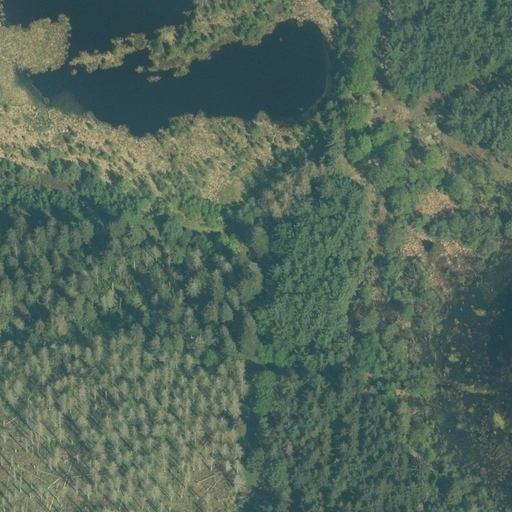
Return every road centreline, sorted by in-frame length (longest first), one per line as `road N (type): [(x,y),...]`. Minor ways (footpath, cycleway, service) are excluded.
road 1 (track): [(358,0),(346,183),(511,97)]
road 2 (track): [(0,220),(269,237),(346,183)]
